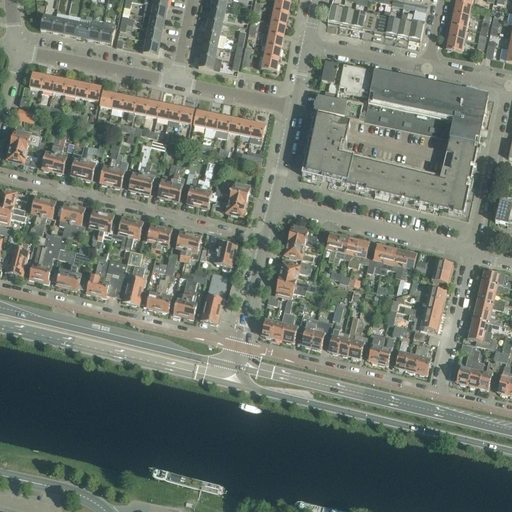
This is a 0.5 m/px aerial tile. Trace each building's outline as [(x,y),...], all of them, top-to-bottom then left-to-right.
[(145,0),(144,6),(146,6),(167,11),(169,0),(145,0)] [(218,0),(212,0),(211,11),(225,14),(228,2),(218,0)] [(291,6),(275,2),(273,14),(289,17),(291,6)] [(469,19),(472,7),(454,4),(453,12),(454,12),(453,16),(469,19)] [(146,6),(143,18),(150,20),(165,23),(167,11),(146,6)] [(340,28),(343,11),(344,7),(339,6),(338,10),(331,9),(328,26),(336,28),(336,27),(340,28)] [(223,25),(225,14),(211,11),(208,22),(223,25)] [(351,30),(354,14),(343,11),(340,28),(339,29),(351,31),(351,30)] [(386,37),(389,21),(390,15),(385,13),(383,19),(377,18),(374,35),(374,36),(385,38),(386,37)] [(286,28),(289,17),(273,14),(271,25),(286,28)] [(362,33),(363,32),(366,16),(354,14),(351,30),(351,31),(362,33)] [(363,32),(374,35),(377,18),(378,15),(373,14),(372,17),(366,16),(363,32)] [(401,23),(397,39),(409,42),(413,22),(407,21),(408,17),(402,16),(401,23)] [(451,20),(449,27),(467,31),(469,19),(453,16),(453,20),(451,20)] [(55,20),(43,18),(40,33),(53,35),(55,20)] [(143,18),(141,30),(148,31),(163,34),(165,23),(150,20),(143,18)] [(53,35),(64,37),(67,23),(55,20),(53,35)] [(79,25),(76,40),(88,42),(92,23),(80,21),(79,25)] [(397,39),(401,23),(389,21),(386,37),(385,38),(397,41),(397,39)] [(88,42),(100,45),(103,25),(99,24),(92,22),(92,23),(88,42)] [(208,22),(206,34),(220,37),(223,25),(208,22)] [(413,22),(409,42),(408,43),(420,45),(424,25),(413,22)] [(482,22),(480,34),(487,35),(489,23),(482,22)] [(64,37),(76,40),(79,25),(67,23),(64,37)] [(104,24),(103,25),(100,45),(112,47),(116,26),(104,24)] [(286,28),(271,25),(268,36),(284,40),(286,28)] [(465,43),(467,31),(449,27),(448,35),(449,35),(449,39),(465,43)] [(163,34),(148,31),(145,43),(160,46),(163,34)] [(206,34),(203,46),(218,49),(224,50),(226,42),(227,42),(227,39),(226,38),(220,37),(206,34)] [(479,41),(478,45),(485,47),(486,42),(487,35),(480,34),(479,41)] [(282,51),(284,40),(268,36),(266,48),(282,51)] [(446,52),(462,55),(465,43),(449,39),(448,43),(446,43),(444,51),(446,51),(446,52)] [(236,53),(242,54),(244,42),(238,41),(236,53)] [(158,58),(160,46),(145,43),(143,55),(158,58)] [(203,46),(201,58),(216,61),(218,49),(203,46)] [(485,60),(492,61),(495,49),(488,47),(485,60)] [(261,53),(260,58),(264,59),(279,62),(282,51),(266,48),(265,54),(261,53)] [(242,67),(249,68),(251,56),(245,55),(242,67)] [(222,62),(216,61),(201,58),(198,70),(220,74),(222,62)] [(277,74),(279,62),(264,59),(261,71),(277,74)] [(323,74),(322,83),(331,85),(330,86),(329,91),(328,93),(329,93),(329,94),(326,93),(324,100),(336,102),(337,99),(338,93),(344,68),(343,68),(342,69),(341,69),(338,68),(338,67),(325,64),(323,74)] [(344,68),(338,93),(351,96),(367,99),(372,74),(364,72),(363,74),(356,72),(352,72),(352,70),(344,68)] [(42,93),(45,77),(33,75),(30,90),(42,93)] [(375,75),(370,97),(365,123),(450,141),(478,147),(479,146),(482,131),(485,115),(489,98),(440,88),(425,85),(398,79),(380,76),(375,75)] [(56,80),(45,77),(42,93),(53,95),(56,80)] [(64,97),(67,82),(56,80),(53,95),(64,97)] [(79,84),(67,82),(64,97),(75,100),(79,84)] [(90,86),(79,84),(75,100),(87,102),(90,86)] [(87,102),(98,104),(101,89),(90,86),(87,102)] [(115,96),(104,93),(100,109),(112,112),(115,96)] [(126,98),(115,96),(112,112),(123,114),(126,98)] [(126,98),(123,114),(129,115),(127,122),(133,123),(134,116),(138,100),(126,98)] [(22,99),(20,108),(29,110),(31,101),(22,99)] [(318,99),(315,113),(364,123),(365,119),(360,118),(362,108),(363,105),(337,99),(336,102),(324,100),(318,99)] [(134,116),(146,119),(149,103),(138,100),(134,116)] [(160,105),(149,103),(146,119),(157,121),(160,105)] [(171,107),(160,105),(157,121),(168,123),(171,107)] [(38,106),(37,112),(48,115),(50,109),(38,106)] [(168,123),(179,126),(183,110),(171,107),(168,123)] [(50,109),(48,115),(59,118),(61,111),(50,109)] [(194,112),(183,110),(179,126),(191,128),(194,112)] [(34,124),(36,115),(19,111),(17,120),(34,124)] [(209,115),(197,113),(194,128),(206,131),(209,115)] [(217,133),(220,117),(209,115),(206,131),(217,133)] [(220,117),(217,133),(216,139),(227,142),(228,135),(231,120),(220,117)] [(304,168),(302,177),(308,179),(312,180),(312,179),(318,181),(321,182),(322,182),(329,184),(346,188),(353,190),(361,192),(368,194),(368,193),(376,195),(375,195),(383,197),(390,199),(405,202),(413,204),(413,205),(419,206),(427,208),(434,210),(434,209),(435,209),(440,211),(464,217),(465,212),(467,204),(466,204),(468,196),(469,196),(470,189),(473,171),(475,163),(478,147),(450,141),(446,156),(444,164),(442,175),(441,179),(354,158),(340,154),(341,150),(342,145),(346,146),(350,126),(314,117),(313,124),(312,127),(311,133),(311,134),(309,144),(308,150),(306,158),(304,167),(304,168)] [(239,138),(243,122),(231,120),(228,135),(239,138)] [(254,124),(243,122),(239,138),(251,140),(254,124)] [(254,124),(251,140),(250,144),(261,147),(265,127),(254,124)] [(120,126),(119,132),(130,135),(132,128),(120,126)] [(13,138),(12,143),(14,143),(15,142),(19,143),(20,146),(26,147),(26,145),(28,146),(28,147),(40,150),(43,150),(44,150),(43,150),(39,149),(40,144),(41,138),(31,136),(15,132),(14,133),(13,133),(12,138),(13,138)] [(56,138),(54,147),(51,157),(46,156),(42,171),(44,171),(44,173),(48,174),(49,173),(53,174),(53,171),(52,171),(53,167),(55,166),(57,160),(55,160),(55,158),(56,158),(61,140),(56,138)] [(65,140),(61,140),(56,158),(55,158),(55,160),(57,160),(55,166),(53,167),(52,171),(53,171),(53,174),(57,175),(57,176),(61,177),(62,176),(63,176),(67,161),(61,159),(66,141),(65,140)] [(10,147),(9,151),(10,152),(10,153),(26,157),(27,152),(39,155),(42,156),(43,150),(40,150),(28,147),(28,146),(26,145),(26,147),(20,146),(19,143),(15,142),(14,143),(12,143),(11,147),(10,147)] [(133,177),(129,192),(131,192),(131,194),(135,195),(135,194),(140,195),(140,192),(139,192),(140,188),(142,187),(144,181),(142,181),(142,179),(143,179),(146,169),(148,159),(149,160),(151,150),(153,144),(147,142),(146,148),(143,147),(141,154),(144,155),(141,167),(138,178),(133,177)] [(191,143),(189,149),(201,152),(203,146),(191,143)] [(82,181),(82,178),(81,178),(82,174),(84,173),(86,167),(84,167),(84,165),(85,165),(88,155),(90,145),(85,144),(82,158),(74,156),(73,163),(75,163),(71,178),(73,178),(73,180),(77,181),(78,180),(82,181)] [(8,154),(7,158),(8,159),(7,162),(36,169),(37,164),(32,163),(30,163),(31,158),(32,158),(26,157),(10,153),(9,154),(8,154)] [(82,178),(82,181),(86,182),(86,183),(90,184),(90,183),(92,183),(96,169),(97,168),(99,164),(98,162),(92,160),(93,156),(88,155),(85,165),(84,165),(84,167),(86,167),(84,173),(82,174),(81,178),(82,178)] [(111,181),(110,185),(111,185),(111,188),(115,189),(115,190),(119,191),(120,190),(121,190),(125,176),(126,176),(127,173),(127,172),(129,165),(122,163),(123,157),(118,156),(117,162),(114,172),(113,172),(113,174),(115,174),(113,180),(111,181)] [(247,157),(246,163),(261,167),(262,160),(247,157)] [(111,188),(111,185),(110,185),(111,181),(113,180),(115,174),(113,174),(113,172),(114,172),(117,162),(112,161),(109,171),(104,170),(100,185),(102,185),(102,187),(106,188),(106,187),(111,188)] [(212,196),(206,194),(207,189),(209,189),(209,190),(210,185),(212,177),(213,176),(212,175),(214,166),(208,164),(204,183),(201,193),(200,193),(200,195),(202,195),(200,201),(198,202),(197,206),(198,206),(198,209),(202,210),(202,211),(206,212),(206,211),(208,211),(210,202),(214,203),(216,197),(217,194),(215,194),(214,195),(212,195),(212,196)] [(175,176),(172,186),(171,186),(171,188),(173,188),(171,194),(169,195),(168,199),(169,199),(169,202),(173,203),(173,204),(177,205),(178,204),(179,204),(185,181),(179,180),(182,169),(177,167),(175,176)] [(191,168),(186,186),(193,187),(197,169),(191,168)] [(148,198),(148,197),(150,197),(153,187),(157,188),(159,177),(149,175),(151,170),(146,169),(143,179),(142,179),(142,181),(144,181),(142,187),(140,188),(139,192),(140,192),(140,195),(144,196),(144,197),(148,198)] [(171,188),(171,186),(172,186),(175,176),(170,174),(169,179),(163,177),(158,199),(160,199),(160,201),(164,202),(164,201),(169,202),(169,199),(168,199),(169,195),(171,194),(173,188),(171,188)] [(191,191),(187,206),(189,206),(189,208),(193,209),(193,208),(198,209),(198,206),(197,206),(198,202),(200,201),(202,195),(200,195),(200,193),(201,193),(204,183),(194,180),(193,187),(192,191),(191,191)] [(245,199),(248,199),(249,195),(250,195),(251,191),(250,190),(250,189),(234,185),(233,190),(218,187),(217,192),(232,196),(232,195),(234,195),(234,197),(240,199),(241,197),(246,198),(245,199)] [(0,192),(0,193),(0,202),(15,206),(16,201),(27,204),(29,199),(25,198),(0,192)] [(248,199),(245,199),(246,198),(241,197),(240,199),(234,197),(234,195),(232,195),(232,196),(217,192),(217,194),(216,197),(230,201),(229,206),(245,210),(246,209),(247,209),(248,205),(247,204),(248,199)] [(35,200),(31,216),(37,217),(33,236),(32,237),(37,238),(37,237),(42,218),(43,219),(43,217),(41,216),(43,210),(45,209),(46,206),(45,206),(46,203),(42,202),(41,201),(37,200),(37,201),(35,200)] [(24,219),(25,213),(13,211),(15,206),(0,202),(0,214),(2,215),(3,213),(10,214),(9,216),(11,217),(12,216),(24,219)] [(46,203),(45,206),(46,206),(45,209),(43,210),(41,216),(43,217),(43,219),(42,218),(37,237),(42,238),(47,220),(53,221),(56,205),(55,205),(54,204),(50,203),(50,204),(46,203)] [(244,216),(245,216),(246,211),(245,211),(245,210),(229,206),(217,203),(216,203),(216,204),(216,205),(213,206),(213,207),(222,209),(223,210),(222,214),(225,214),(225,215),(227,215),(226,215),(243,220),(244,216)] [(495,224),(506,227),(511,205),(502,203),(500,212),(498,212),(495,224)] [(74,213),(75,210),(71,209),(70,208),(66,207),(66,208),(64,207),(60,223),(61,223),(59,228),(65,229),(63,238),(52,236),(51,238),(47,236),(44,247),(45,247),(47,248),(60,251),(65,252),(68,236),(71,225),(72,226),(72,224),(70,223),(72,217),(74,216),(75,213),(74,213)] [(68,236),(68,239),(73,240),(73,237),(74,234),(79,236),(78,239),(83,240),(85,229),(82,228),(83,223),(85,214),(85,212),(84,212),(84,211),(79,210),(79,211),(75,210),(74,213),(75,213),(74,216),(72,217),(70,223),(72,224),(72,226),(71,225),(68,236)] [(0,224),(10,227),(11,221),(25,225),(26,219),(24,219),(12,216),(11,217),(9,216),(10,214),(3,213),(2,215),(0,214),(0,224)] [(89,230),(95,231),(93,242),(97,243),(100,232),(101,232),(101,231),(99,230),(101,224),(103,223),(104,220),(103,219),(104,217),(100,216),(99,215),(95,214),(95,215),(93,214),(89,230)] [(100,232),(97,243),(101,244),(102,244),(103,241),(111,243),(112,240),(115,226),(113,225),(114,219),(113,219),(112,218),(108,217),(108,218),(104,217),(103,219),(104,220),(103,223),(101,224),(99,230),(101,231),(101,232),(100,232)] [(133,227),(132,226),(133,224),(129,223),(128,222),(124,221),(124,222),(122,221),(121,227),(115,226),(112,240),(122,243),(120,251),(126,252),(129,239),(130,239),(130,238),(128,237),(130,231),(132,230),(133,227)] [(129,239),(126,250),(131,251),(134,240),(140,242),(140,239),(144,240),(146,231),(142,230),(143,226),(142,226),(141,225),(137,224),(137,225),(133,224),(132,226),(133,227),(132,230),(130,231),(128,237),(130,238),(130,239),(129,239)] [(291,229),(290,233),(291,234),(290,238),(318,244),(322,245),(323,240),(322,240),(319,239),(307,237),(309,231),(292,227),(292,229),(291,229)] [(144,240),(143,245),(147,246),(152,250),(151,256),(155,257),(158,246),(159,246),(159,245),(157,244),(159,238),(161,237),(162,234),(161,233),(162,231),(158,230),(157,229),(153,228),(153,229),(151,228),(150,232),(146,231),(144,240)] [(0,236),(5,237),(9,238),(10,231),(0,229),(0,236)] [(169,249),(172,233),(171,233),(170,232),(166,231),(166,232),(162,231),(161,233),(162,234),(161,237),(159,238),(157,244),(159,245),(159,246),(158,246),(155,257),(160,258),(163,247),(169,249)] [(190,240),(191,238),(187,237),(186,236),(182,235),(182,236),(180,235),(176,251),(182,252),(180,263),(184,264),(187,253),(188,253),(188,252),(186,251),(188,245),(190,244),(191,241),(190,240)] [(334,265),(340,237),(336,236),(334,238),(330,236),(326,251),(331,252),(328,264),(334,265)] [(340,237),(334,265),(339,266),(340,261),(345,262),(350,241),(346,240),(344,238),(340,237)] [(8,244),(6,254),(10,255),(6,275),(14,277),(22,245),(23,241),(16,240),(14,239),(9,238),(8,244)] [(187,253),(184,264),(189,265),(190,261),(198,263),(201,248),(199,248),(201,240),(200,240),(199,239),(195,238),(195,239),(191,238),(190,240),(191,241),(190,244),(188,245),(186,251),(188,252),(188,253),(187,253)] [(287,243),(286,247),(287,248),(304,252),(305,247),(316,250),(318,244),(290,238),(288,243),(287,243)] [(350,241),(345,262),(349,263),(348,269),(353,270),(360,242),(356,241),(354,242),(350,241)] [(360,242),(353,270),(358,271),(360,265),(368,267),(370,261),(366,260),(369,246),(365,245),(364,243),(360,242)] [(209,248),(208,253),(218,256),(218,257),(220,257),(220,255),(226,257),(227,259),(231,260),(231,259),(234,259),(235,255),(236,255),(237,251),(236,250),(236,249),(237,244),(233,243),(231,248),(221,245),(216,244),(214,250),(209,248)] [(14,277),(23,279),(29,253),(27,252),(28,247),(22,245),(14,277)] [(34,282),(39,283),(40,283),(41,279),(39,277),(40,273),(41,273),(47,248),(45,247),(45,249),(43,249),(38,268),(33,267),(29,282),(34,283),(34,282)] [(41,279),(40,283),(43,284),(43,285),(49,286),(50,282),(49,282),(53,264),(52,263),(53,260),(58,261),(60,251),(47,248),(41,273),(40,273),(39,277),(41,279)] [(286,249),(285,254),(286,254),(285,258),(313,265),(314,260),(303,257),(304,252),(287,248),(287,249),(286,249)] [(378,268),(376,275),(381,277),(388,249),(384,248),(381,249),(377,248),(374,262),(370,261),(368,267),(367,275),(373,276),(375,267),(378,268)] [(388,249),(381,277),(386,278),(387,272),(392,273),(397,253),(393,252),(392,250),(388,249)] [(55,271),(52,284),(57,285),(56,288),(64,290),(64,289),(68,290),(70,284),(68,282),(69,278),(70,278),(76,255),(65,252),(60,251),(58,261),(69,264),(67,271),(66,270),(65,273),(55,271)] [(218,256),(208,253),(203,252),(200,262),(206,263),(207,258),(217,261),(216,266),(223,268),(223,269),(223,270),(224,271),(228,272),(229,272),(230,271),(230,270),(231,270),(232,268),(233,268),(234,264),(233,263),(234,259),(231,259),(231,260),(227,259),(226,257),(220,255),(220,257),(218,257),(218,256)] [(397,253),(392,273),(397,274),(395,280),(400,281),(407,254),(403,253),(401,254),(397,253)] [(130,254),(128,266),(135,268),(140,269),(143,257),(140,257),(130,254)] [(412,278),(417,256),(407,254),(400,281),(398,290),(402,291),(404,282),(405,283),(407,277),(412,278)] [(68,282),(70,284),(68,290),(70,291),(70,292),(78,294),(79,291),(84,292),(84,291),(87,281),(87,279),(76,276),(80,263),(90,266),(92,259),(84,257),(79,255),(76,255),(70,278),(69,278),(68,282)] [(168,267),(166,276),(166,277),(170,278),(173,278),(178,258),(171,256),(168,267)] [(87,281),(84,291),(87,292),(86,296),(93,297),(93,296),(95,297),(97,292),(99,291),(100,286),(99,286),(105,263),(99,261),(95,279),(90,278),(89,282),(87,281)] [(418,263),(416,268),(451,277),(452,272),(451,271),(452,266),(431,261),(428,263),(428,265),(418,263)] [(95,297),(96,297),(99,298),(99,299),(106,300),(107,295),(121,298),(124,286),(123,286),(127,267),(122,266),(107,262),(106,263),(105,263),(99,286),(100,286),(99,291),(97,292),(95,297)] [(154,266),(153,273),(160,275),(166,276),(168,267),(159,265),(159,267),(154,266)] [(281,270),(280,274),(281,274),(281,276),(297,280),(298,275),(310,278),(312,269),(300,266),(299,270),(283,266),(282,269),(281,270)] [(124,305),(131,307),(140,269),(135,268),(132,279),(128,278),(127,284),(128,285),(123,304),(124,304),(124,305)] [(450,281),(451,277),(416,268),(415,273),(434,278),(433,283),(447,286),(449,282),(450,281)] [(145,270),(140,269),(131,307),(138,308),(138,307),(139,308),(144,289),(145,288),(147,283),(142,282),(145,270)] [(206,280),(208,274),(196,272),(194,278),(206,280)] [(482,280),(481,284),(509,290),(511,290),(511,288),(509,288),(510,285),(511,280),(500,278),(501,275),(502,276),(502,275),(492,273),(489,272),(489,273),(489,275),(485,274),(484,278),(482,280)] [(203,323),(203,324),(209,326),(221,278),(213,276),(213,278),(213,279),(212,282),(214,282),(211,292),(210,292),(209,298),(206,297),(205,302),(206,304),(201,322),(203,323)] [(279,281),(278,286),(306,293),(312,294),(313,289),(308,287),(296,284),(297,280),(281,276),(280,276),(279,276),(278,280),(279,281)] [(159,300),(158,304),(160,307),(158,312),(161,313),(160,314),(168,316),(169,312),(172,313),(172,312),(175,301),(175,300),(166,298),(167,295),(166,295),(169,283),(170,278),(166,277),(165,282),(160,300),(159,300)] [(209,326),(216,327),(219,325),(221,318),(220,317),(222,308),(223,307),(225,302),(222,301),(224,295),(222,295),(225,285),(226,285),(227,282),(228,279),(221,278),(209,326)] [(150,294),(146,310),(154,312),(154,311),(157,312),(158,312),(160,307),(158,304),(159,300),(160,300),(165,282),(160,281),(157,293),(156,296),(150,294)] [(349,286),(349,288),(358,290),(359,288),(360,283),(351,281),(349,286)] [(181,318),(185,318),(186,313),(184,312),(186,306),(187,307),(192,283),(187,282),(182,302),(177,301),(173,317),(180,319),(181,318)] [(184,312),(186,313),(185,318),(187,319),(186,320),(193,322),(197,306),(192,305),(197,284),(193,283),(192,283),(187,307),(186,306),(184,312)] [(508,295),(509,290),(481,284),(480,287),(481,289),(480,293),(495,297),(496,292),(508,295)] [(306,293),(278,286),(277,290),(276,290),(275,294),(276,295),(275,296),(292,300),(293,295),(305,298),(306,293)] [(411,291),(410,296),(417,298),(445,304),(446,300),(445,298),(446,294),(431,290),(430,295),(411,291)] [(494,301),(495,297),(480,293),(479,297),(477,299),(476,303),(504,309),(505,307),(506,304),(494,301)] [(426,310),(441,314),(442,310),(444,308),(445,304),(417,298),(416,303),(422,304),(421,309),(426,310)] [(281,302),(269,300),(268,307),(279,309),(281,302)] [(275,325),(272,340),(275,341),(276,342),(280,343),(281,342),(282,342),(286,326),(287,327),(290,316),(293,303),(288,302),(287,304),(281,326),(275,325)] [(504,309),(476,303),(476,306),(477,308),(476,312),(490,316),(491,312),(507,315),(508,310),(504,309)] [(335,314),(333,323),(339,325),(340,325),(344,309),(342,309),(337,308),(335,313),(335,314)] [(404,315),(409,316),(412,317),(440,324),(441,320),(440,318),(441,314),(426,310),(421,309),(417,308),(416,313),(405,310),(404,315)] [(275,312),(268,311),(262,337),(265,338),(266,340),(269,340),(271,340),(272,340),(275,325),(272,324),(275,312)] [(396,313),(391,312),(388,326),(393,327),(396,313)] [(496,317),(490,316),(476,312),(475,317),(473,318),(472,322),(500,328),(501,323),(495,322),(496,317)] [(290,316),(287,327),(286,326),(282,342),(285,343),(286,344),(290,345),(291,344),(294,345),(298,330),(293,329),(296,317),(290,316)] [(440,324),(412,317),(409,316),(408,321),(415,323),(412,332),(415,333),(425,335),(426,331),(436,333),(437,329),(439,328),(440,324)] [(303,319),(299,334),(304,336),(302,347),(304,348),(305,349),(311,351),(315,334),(317,328),(318,323),(303,319)] [(342,341),(339,356),(342,357),(343,358),(346,359),(348,358),(349,358),(352,344),(354,344),(356,332),(359,321),(353,319),(349,337),(344,335),(342,341)] [(352,344),(349,358),(352,359),(353,361),(356,361),(358,361),(361,361),(364,347),(366,348),(368,340),(361,338),(364,326),(362,326),(363,321),(362,321),(359,321),(356,332),(354,344),(352,344)] [(315,334),(311,351),(317,352),(318,351),(321,352),(325,338),(328,339),(330,339),(333,326),(332,326),(318,322),(318,323),(317,328),(315,334)] [(506,330),(500,328),(472,322),(471,326),(472,328),(471,332),(486,335),(487,331),(505,335),(506,330)] [(335,327),(329,354),(332,354),(333,356),(336,357),(338,356),(339,356),(342,341),(344,335),(340,334),(341,329),(335,327)] [(401,334),(402,330),(395,328),(393,338),(400,339),(401,337),(401,334)] [(477,344),(476,348),(494,352),(497,342),(490,341),(491,336),(486,335),(471,332),(470,336),(468,337),(467,341),(477,344)] [(424,340),(425,335),(415,333),(413,341),(424,344),(424,340)] [(378,367),(385,339),(385,338),(371,335),(366,356),(370,357),(368,363),(371,364),(372,365),(378,367)] [(428,346),(438,348),(440,341),(430,339),(428,346)] [(505,345),(503,354),(510,356),(511,347),(511,346),(511,340),(507,339),(506,340),(505,345)] [(382,350),(378,367),(384,368),(385,367),(388,368),(392,353),(394,343),(394,341),(388,340),(386,351),(382,350)] [(409,357),(405,356),(408,345),(402,343),(395,370),(398,371),(399,372),(403,373),(404,372),(405,372),(409,357)] [(409,357),(405,372),(409,373),(410,374),(413,375),(414,374),(415,375),(419,360),(420,360),(423,349),(417,347),(415,359),(409,357)] [(463,347),(461,354),(468,355),(465,371),(460,370),(456,385),(459,385),(460,387),(464,388),(465,387),(468,388),(472,373),(471,372),(475,354),(476,350),(463,347)] [(429,350),(423,349),(420,360),(419,360),(415,375),(419,375),(420,377),(423,378),(425,377),(427,378),(431,363),(426,361),(429,350)] [(493,362),(500,364),(503,354),(496,353),(493,362)] [(503,354),(500,364),(507,366),(510,356),(503,354)] [(472,373),(468,388),(469,388),(470,389),(474,390),(475,389),(478,390),(482,375),(484,365),(479,364),(479,362),(473,361),(471,372),(472,373)] [(478,390),(479,390),(480,392),(484,393),(485,392),(488,392),(495,366),(489,364),(486,376),(482,375),(478,390)] [(504,368),(498,395),(501,396),(502,397),(505,398),(507,397),(508,397),(511,379),(511,375),(509,375),(510,370),(504,368)]
